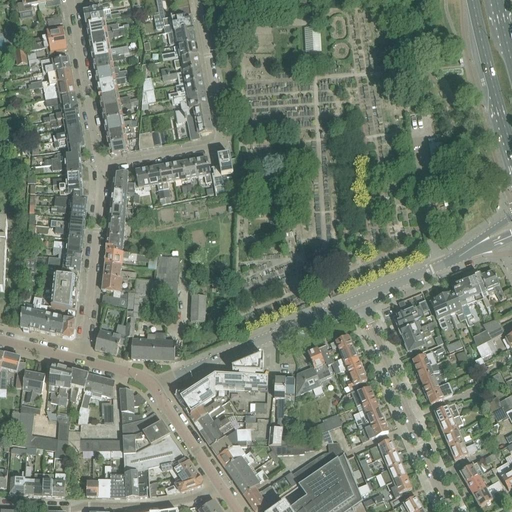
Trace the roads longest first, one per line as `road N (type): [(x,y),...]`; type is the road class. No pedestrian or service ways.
road 1 (residential): [(194,0),(218,144),(102,169)]
road 2 (residential): [(360,299),(455,511)]
road 3 (unclassified): [(154,389),(360,299)]
road 4 (residential): [(220,488),(129,508),(0,504)]
road 5 (residential): [(82,361),(102,169)]
road 6 (unclassified): [(102,169),(71,0)]
road 7 (secondary): [(470,0),(511,156)]
road 8 (unclassified): [(360,299),(501,239)]
